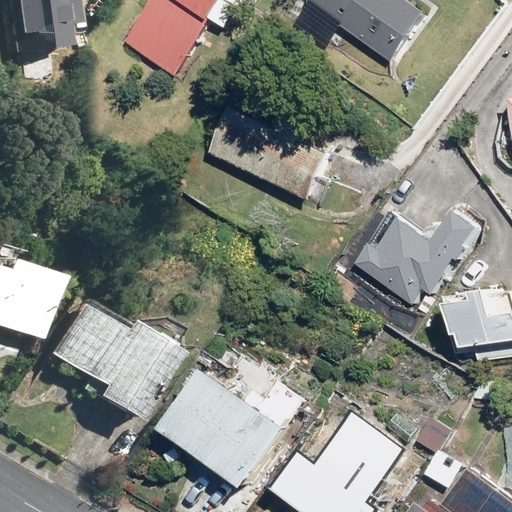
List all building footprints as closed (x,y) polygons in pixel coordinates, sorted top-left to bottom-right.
[(79,0),(8,0),(15,55),(73,48),(70,26),(83,25),(79,0)] [(240,1),(241,0),(161,0),(131,43),(184,76),(224,22),(238,31),(252,8),(240,1)] [(317,0),(300,26),(335,50),(350,28),(401,62),(436,10),(421,0),(317,0)] [(240,104),(218,155),(312,196),(334,146),(240,104)] [(480,242),(492,224),(468,207),(449,235),(414,211),(390,247),(380,240),(364,264),(423,304),(432,290),(441,297),(466,259),(471,263),(483,244),(480,242)] [(0,328),(46,341),(64,276),(10,261),(9,268),(0,265),(0,328)] [(511,286),(471,287),(463,287),(465,356),(485,355),(486,361),(511,360),(511,286)] [(145,423),(184,351),(80,295),(49,354),(89,375),(81,389),(145,423)] [(256,481),(299,422),(316,397),(290,378),(272,403),(218,364),(209,377),(200,371),(177,404),(185,410),(175,424),(256,481)] [(428,446),(372,402),(330,456),(314,443),(284,482),(322,511),(392,511),(399,504),(389,497),(428,446)] [(443,415),(424,439),(442,453),(461,429),(443,415)] [(473,463),(450,446),(432,472),(456,488),(473,463)] [(511,511),(511,490),(475,466),(448,507),(432,496),(421,511),(511,511)]
